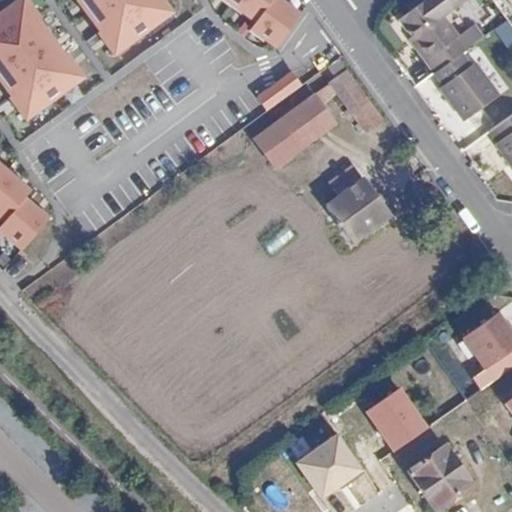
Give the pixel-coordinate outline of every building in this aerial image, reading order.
[(27,0),(19,0),(0,14),(0,85),(26,120),(84,74),(27,0)] [(166,0),(72,0),(112,54),(175,11),(166,0)] [(230,0),(256,16),(251,28),(278,44),(299,8),(287,0),(230,0)] [(430,66),(436,76),(465,55),(480,44),(472,32),(462,38),(445,14),(464,0),(432,0),(402,22),(431,60),(430,66)] [(445,88),(441,90),(454,108),(458,105),(469,120),(500,98),(479,66),(475,69),(465,55),(436,76),(445,88)] [(386,120),(343,61),(311,84),(325,102),(339,92),(368,132),(386,120)] [(259,90),(267,107),(307,87),(298,70),(259,90)] [(334,125),(307,87),(246,132),(275,168),(334,125)] [(511,118),(489,135),(511,167),(511,118)] [(0,160),(0,216),(3,220),(0,226),(0,232),(22,251),(49,216),(28,198),(34,189),(0,160)] [(389,214),(351,168),(329,185),(340,199),(328,209),(355,242),(389,214)] [(464,334),(487,366),(511,350),(511,326),(500,310),(464,334)] [(401,386),(364,412),(392,453),(429,428),(401,386)] [(511,399),(503,406),(511,417),(511,399)] [(335,433),(293,462),(320,502),(363,472),(335,433)] [(448,449),(412,471),(437,509),(472,487),(448,449)]
